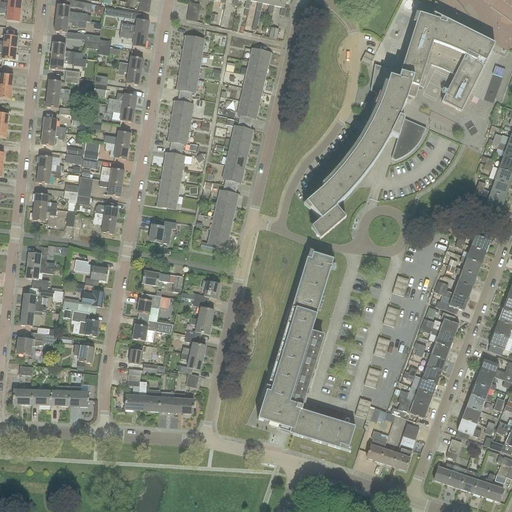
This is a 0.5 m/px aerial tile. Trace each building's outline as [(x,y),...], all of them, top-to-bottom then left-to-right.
[(0,3),(0,9),(20,12),(21,0),(8,0),(8,5),(0,3)] [(260,4),(260,0),(248,0),(248,1),(251,1),(258,3),(256,11),(261,12),(262,4),(260,4)] [(273,0),(260,0),(260,4),(262,4),(269,6),(268,13),(273,14),(274,6),(272,6),(273,0)] [(285,0),(273,0),(272,6),(274,6),(281,8),(280,16),(284,17),(286,9),(284,8),(285,0)] [(84,11),(91,11),(92,6),(73,2),(72,8),(84,11)] [(85,22),(84,23),(87,23),(87,17),(69,15),(70,7),(57,5),(56,19),(78,22),(85,22)] [(104,8),(96,8),(96,16),(103,16),(104,8)] [(116,11),(105,8),(104,14),(115,17),(116,11)] [(19,24),(20,12),(0,9),(0,14),(6,15),(6,22),(19,24)] [(143,15),(131,13),(130,19),(137,20),(136,27),(122,24),(121,31),(125,32),(147,36),(150,23),(142,21),(143,15)] [(392,159),(395,161),(398,160),(401,159),(404,158),(405,157),(408,155),(410,153),(412,152),(414,150),(416,148),(417,147),(419,144),(421,141),(422,139),(423,137),(426,129),(400,118),(406,103),(406,104),(408,97),(416,99),(419,87),(424,89),(432,66),(441,69),(451,73),(455,75),(442,102),(462,112),(495,45),(434,14),(432,18),(419,14),(401,73),(375,65),(371,92),(376,94),(369,124),(366,122),(363,127),(369,130),(363,141),(355,153),(344,168),(332,181),(322,191),(307,204),(321,221),(314,227),(324,238),(346,219),(337,209),(338,208),(337,207),(348,197),(356,187),(361,182),(373,166),(382,153),(391,136),(398,139),(392,159)] [(78,22),(56,19),(54,33),(67,34),(68,26),(72,26),(72,27),(78,28),(78,22)] [(276,39),(279,29),(271,28),(269,38),(276,39)] [(145,50),(147,36),(125,32),(124,38),(130,39),(130,36),(134,37),(132,47),(145,50)] [(0,48),(16,51),(17,37),(4,35),(3,42),(0,42),(0,48)] [(111,50),(112,43),(110,43),(111,37),(101,36),(99,48),(111,50)] [(181,51),(202,54),(204,41),(183,37),(181,51)] [(53,43),(51,57),(74,60),(75,53),(69,53),(68,56),(65,55),(66,45),(53,43)] [(16,51),(0,48),(0,54),(2,54),(1,59),(15,60),(16,51)] [(110,56),(120,57),(121,51),(111,50),(99,48),(99,56),(110,57),(110,56)] [(249,63),(270,68),(273,55),(252,50),(249,63)] [(179,64),(200,67),(202,54),(181,51),(179,64)] [(370,68),(375,58),(366,53),(361,63),(370,68)] [(73,65),(74,60),(51,57),(50,71),(63,72),(64,62),(68,62),(67,65),(73,65)] [(120,64),(119,70),(141,74),(143,60),(131,58),(129,68),(126,67),(126,65),(120,64)] [(267,81),(270,68),(249,63),(246,77),(267,81)] [(198,81),(200,67),(179,64),(177,77),(198,81)] [(493,74),(503,78),(505,70),(496,67),(493,74)] [(141,74),(119,70),(118,76),(124,77),(124,74),(128,74),(126,85),(139,87),(141,74)] [(0,73),(0,87),(11,89),(13,75),(0,73)] [(95,76),(94,84),(107,86),(108,79),(95,76)] [(180,91),(179,97),(191,99),(192,93),(196,94),(198,81),(177,77),(175,91),(180,91)] [(264,94),(267,81),(246,77),(243,90),(264,94)] [(47,95),(70,98),(71,91),(64,91),(64,93),(60,93),(62,83),(49,81),(47,95)] [(96,85),(94,96),(105,98),(107,87),(96,85)] [(0,98),(10,100),(11,89),(0,87),(0,98)] [(240,103),(261,108),(264,94),(243,90),(240,103)] [(70,98),(47,95),(45,109),(58,110),(60,99),(63,100),(63,103),(69,103),(70,98)] [(108,106),(135,111),(137,97),(125,95),(124,97),(120,96),(119,102),(109,100),(108,106)] [(173,102),(171,116),(191,119),(194,106),(190,105),(191,99),(179,97),(178,103),(173,102)] [(240,117),(239,123),(251,125),(252,120),(258,121),(261,108),(240,103),(237,116),(240,117)] [(99,105),(92,104),(91,114),(97,115),(99,105)] [(132,124),(135,111),(108,106),(107,112),(121,114),(120,122),(132,124)] [(0,126),(7,128),(8,115),(0,114),(0,126)] [(89,122),(102,125),(103,117),(90,115),(89,122)] [(72,126),(87,128),(88,118),(73,116),(72,126)] [(168,129),(189,133),(191,119),(171,116),(168,129)] [(44,119),(43,133),(66,135),(66,129),(60,128),(60,131),(56,131),(57,121),(44,119)] [(102,125),(89,122),(88,130),(101,132),(102,125)] [(251,125),(239,123),(238,129),(234,128),(231,141),(252,146),(255,133),(249,131),(251,125)] [(171,143),(170,149),(183,151),(184,146),(187,146),(189,133),(168,129),(166,143),(171,143)] [(106,144),(128,148),(131,134),(119,132),(117,139),(105,137),(104,143),(106,144)] [(65,141),(66,135),(43,133),(41,146),(54,148),(55,137),(59,138),(58,140),(65,141)] [(503,138),(496,135),(494,141),(501,143),(503,138)] [(228,154),(249,159),(252,146),(231,141),(228,154)] [(494,141),(492,145),(492,146),(499,149),(501,143),(494,141)] [(128,148),(106,144),(105,150),(115,152),(114,159),(126,161),(128,148)] [(503,158),(511,161),(511,147),(507,146),(503,158)] [(68,147),(67,154),(77,156),(78,149),(68,147)] [(164,154),(162,168),(183,171),(185,158),(182,157),(183,151),(170,149),(169,155),(164,154)] [(99,154),(85,151),(84,160),(97,162),(99,154)] [(225,167),(246,172),(249,159),(228,154),(225,167)] [(66,163),(81,166),(82,158),(67,155),(66,163)] [(38,171),(61,173),(62,167),(52,166),(53,158),(40,157),(38,171)] [(499,170),(511,174),(511,161),(503,158),(499,170)] [(84,160),(82,168),(96,170),(97,162),(84,160)] [(225,181),(224,187),(236,189),(238,184),(243,185),(246,172),(225,167),(222,181),(225,181)] [(180,184),(183,171),(162,168),(160,181),(180,184)] [(101,176),(100,182),(122,186),(124,172),(112,170),(111,177),(101,176)] [(495,182),(510,188),(511,182),(511,174),(499,170),(495,182)] [(61,179),(61,173),(38,171),(37,184),(50,186),(51,178),(61,179)] [(158,194),(178,198),(180,184),(160,181),(158,194)] [(120,199),(122,186),(100,182),(99,187),(109,189),(108,197),(120,199)] [(491,194),(506,200),(510,188),(495,182),(491,194)] [(79,188),(66,186),(65,193),(78,194),(79,188)] [(220,192),(217,205),(237,210),(240,196),(235,195),(236,189),(224,187),(223,192),(220,192)] [(92,190),(79,189),(78,197),(91,198),(92,190)] [(65,193),(65,198),(69,199),(69,203),(77,204),(78,194),(65,193)] [(178,198),(158,194),(156,208),(176,211),(178,198)] [(502,212),(506,200),(491,194),(484,212),(494,215),(495,210),(502,212)] [(36,195),(34,209),(57,211),(57,205),(51,204),(48,204),(48,196),(36,195)] [(78,197),(77,204),(90,206),(91,198),(78,197)] [(234,223),(237,210),(217,205),(214,218),(234,223)] [(95,213),(94,219),(116,223),(118,209),(106,207),(105,214),(95,213)] [(56,217),(56,215),(57,211),(34,209),(33,222),(45,223),(46,213),(50,213),(50,216),(56,217)] [(74,228),(75,216),(75,213),(68,212),(67,227),(74,228)] [(81,229),(82,217),(75,216),(74,228),(81,229)] [(214,218),(211,231),(231,236),(234,223),(214,218)] [(116,223),(94,219),(93,225),(103,226),(102,233),(114,235),(116,223)] [(175,231),(177,224),(165,222),(164,228),(152,226),(149,242),(166,245),(167,238),(162,237),(163,235),(171,236),(172,230),(175,231)] [(474,240),(471,249),(486,254),(491,242),(487,241),(489,234),(478,230),(476,234),(472,233),(470,238),(474,240)] [(228,249),(231,236),(211,231),(208,245),(215,247),(228,249)] [(202,244),(200,250),(214,253),(215,247),(208,245),(202,244)] [(29,254),(27,267),(46,269),(54,270),(55,265),(46,264),(48,249),(36,248),(35,255),(29,254)] [(482,266),(486,254),(471,249),(467,260),(462,258),(462,259),(482,266)] [(312,260),(308,259),(258,421),(279,427),(291,431),(289,435),(351,454),(348,453),(356,428),(309,414),(302,412),(303,408),(302,408),(303,404),(305,405),(308,396),(305,395),(323,337),(312,334),(334,261),(313,254),(312,260)] [(477,278),(482,266),(462,259),(460,264),(464,265),(462,271),(458,269),(457,271),(477,278)] [(88,263),(76,261),(75,271),(91,274),(90,280),(106,283),(108,270),(92,268),(92,269),(87,268),(88,263)] [(39,274),(53,275),(54,270),(46,269),(27,267),(26,280),(33,281),(32,289),(39,290),(48,291),(49,282),(38,281),(39,274)] [(473,290),(477,278),(457,271),(456,275),(460,276),(457,284),(473,290)] [(183,279),(170,276),(164,275),(163,276),(144,273),(142,285),(157,288),(159,282),(168,284),(168,283),(174,284),(172,296),(179,297),(183,279)] [(398,277),(396,282),(407,286),(409,280),(398,277)] [(407,286),(396,282),(394,288),(406,291),(407,286)] [(196,296),(194,302),(208,305),(209,299),(217,301),(220,286),(208,283),(208,284),(203,283),(201,290),(206,291),(204,298),(196,296)] [(448,286),(438,283),(436,288),(446,292),(448,286)] [(469,302),(473,290),(457,284),(453,294),(447,292),(446,294),(469,302)] [(95,288),(85,286),(76,285),(75,293),(84,295),(83,302),(65,299),(63,310),(79,312),(80,305),(102,308),(104,294),(94,292),(95,288)] [(404,297),(406,291),(394,288),(393,294),(404,297)] [(436,288),(434,293),(444,297),(446,292),(436,288)] [(469,302),(446,294),(442,304),(444,305),(442,310),(456,316),(459,310),(465,312),(469,302)] [(24,295),(22,311),(42,313),(45,313),(46,309),(43,309),(44,307),(42,307),(43,297),(24,295)] [(159,309),(161,299),(150,297),(149,302),(139,300),(137,314),(144,315),(144,321),(149,322),(151,308),(159,309)] [(511,301),(507,300),(502,311),(511,315),(511,301)] [(195,316),(194,320),(199,321),(198,322),(211,325),(214,312),(207,310),(208,305),(194,302),(193,307),(201,309),(200,317),(195,316)] [(387,313),(398,317),(399,311),(388,308),(387,313)] [(42,313),(22,311),(20,326),(32,328),(33,316),(41,317),(42,313)] [(511,315),(502,311),(498,323),(511,328),(511,315)] [(97,338),(99,322),(88,320),(89,315),(73,312),(71,321),(81,323),(78,335),(97,338)] [(398,317),(387,313),(385,319),(396,322),(398,317)] [(434,324),(432,329),(433,330),(455,338),(459,327),(453,325),(456,318),(443,313),(441,319),(444,320),(442,324),(435,322),(434,324)] [(199,321),(194,320),(191,319),(190,326),(197,327),(196,333),(188,331),(186,338),(200,341),(201,334),(209,336),(211,325),(198,322),(199,321)] [(396,322),(385,319),(383,324),(394,328),(396,322)] [(432,329),(434,324),(425,320),(423,326),(432,329)] [(173,326),(155,324),(143,322),(142,327),(135,326),(133,341),(152,344),(154,332),(171,335),(173,326)] [(511,334),(511,330),(511,328),(498,323),(494,335),(509,340),(509,339),(511,340),(511,334)] [(431,335),(433,330),(432,329),(423,326),(421,332),(431,335)] [(38,329),(38,335),(32,334),(31,341),(18,339),(16,355),(30,357),(31,348),(44,347),(44,344),(56,346),(57,332),(52,331),(52,337),(49,336),(50,330),(38,329)] [(455,338),(433,330),(431,335),(437,338),(435,345),(450,350),(455,338)] [(502,357),(509,340),(494,335),(490,345),(488,352),(502,357)] [(61,338),(60,344),(73,346),(74,340),(61,338)] [(200,341),(186,338),(185,343),(193,345),(192,351),(183,349),(182,356),(203,361),(206,348),(199,346),(200,341)] [(379,338),(377,344),(389,347),(390,341),(379,338)] [(377,344),(376,349),(387,353),(389,347),(377,344)] [(446,362),(450,350),(435,345),(431,355),(427,354),(427,355),(446,362)] [(92,365),(95,349),(75,346),(74,356),(79,357),(78,363),(92,365)] [(143,353),(131,351),(129,365),(141,367),(142,359),(151,361),(152,354),(156,355),(157,349),(146,347),(145,353),(143,353)] [(385,358),(387,353),(376,349),(374,355),(385,358)] [(442,374),(446,362),(427,355),(425,359),(429,360),(426,368),(442,374)] [(178,373),(188,375),(192,376),(193,371),(201,372),(203,361),(182,356),(181,360),(189,362),(188,369),(179,367),(178,373)] [(499,366),(484,361),(479,374),(494,379),(495,378),(505,382),(511,384),(511,381),(511,364),(508,363),(505,373),(497,370),(499,366)] [(143,372),(157,374),(158,367),(144,365),(143,372)] [(32,377),(33,369),(20,368),(20,376),(32,377)] [(415,376),(418,371),(411,368),(409,374),(415,376)] [(438,385),(442,374),(426,368),(422,380),(438,385)] [(368,374),(379,378),(381,372),(370,369),(368,374)] [(379,378),(368,374),(366,380),(378,383),(379,378)] [(407,380),(413,382),(415,376),(409,374),(407,380)] [(479,374),(475,385),(490,391),(490,389),(495,391),(497,387),(492,385),(494,379),(479,374)] [(199,378),(192,376),(188,375),(186,388),(197,390),(199,378)] [(417,392),(433,397),(438,385),(422,380),(416,377),(414,382),(420,385),(417,392)] [(376,389),(378,383),(366,380),(365,385),(376,389)] [(505,382),(503,387),(509,390),(511,384),(505,382)] [(490,391),(475,385),(471,397),(485,402),(486,402),(490,403),(492,397),(488,396),(490,391)] [(51,392),(50,408),(69,409),(70,402),(70,387),(58,387),(57,392),(51,392)] [(70,402),(69,409),(88,409),(89,394),(81,393),(81,388),(70,387),(70,402)] [(32,407),(33,392),(14,391),(13,406),(32,407)] [(33,392),(32,407),(50,408),(51,392),(33,392)] [(400,399),(429,409),(433,397),(417,392),(415,397),(411,396),(410,401),(407,400),(409,395),(402,392),(400,399)] [(145,404),(145,397),(126,396),(125,412),(139,413),(139,404),(145,404)] [(158,414),(159,398),(145,397),(145,404),(139,404),(139,413),(158,414)] [(481,415),(485,402),(471,397),(466,409),(481,415)] [(174,399),(159,398),(158,414),(178,415),(179,407),(173,406),(174,399)] [(194,400),(174,399),(173,406),(179,407),(178,415),(192,416),(193,409),(194,409),(195,404),(193,404),(194,400)] [(359,405),(370,408),(372,403),(360,399),(359,405)] [(424,421),(429,409),(400,399),(398,404),(411,409),(409,416),(424,421)] [(503,408),(505,402),(498,400),(496,405),(503,408)] [(359,405),(357,411),(368,414),(370,408),(359,405)] [(494,411),(500,413),(503,408),(496,405),(494,411)] [(391,415),(403,419),(405,413),(393,409),(391,415)] [(481,415),(466,409),(462,420),(477,426),(480,427),(482,421),(479,420),(481,415)] [(370,422),(377,424),(381,412),(375,410),(370,422)] [(367,420),(368,414),(357,411),(355,416),(367,420)] [(475,430),(477,426),(462,420),(458,433),(472,438),(473,437),(479,439),(482,432),(475,430)] [(496,426),(489,423),(487,429),(494,431),(496,426)] [(511,428),(500,423),(497,429),(511,435),(511,428)] [(407,425),(405,431),(418,435),(420,429),(407,425)] [(492,437),(494,431),(487,429),(485,434),(492,437)] [(511,448),(511,435),(497,429),(496,433),(502,436),(503,434),(509,437),(505,446),(511,448)] [(416,441),(418,435),(405,431),(403,437),(416,441)] [(379,464),(384,451),(386,444),(373,440),(367,460),(379,464)] [(452,441),(450,446),(460,450),(462,444),(452,441)] [(501,452),(503,446),(492,442),(490,449),(501,452)] [(450,446),(448,452),(458,455),(460,450),(450,446)] [(397,455),(393,469),(406,473),(412,453),(402,450),(400,456),(397,455)] [(384,451),(379,464),(393,469),(397,455),(384,451)] [(456,461),(458,455),(448,452),(446,458),(456,461)] [(511,461),(505,459),(502,464),(511,468),(511,467),(511,461)] [(447,486),(451,473),(454,467),(447,464),(445,471),(438,469),(433,482),(447,486)] [(502,464),(500,469),(509,474),(511,468),(502,464)] [(451,473),(447,486),(460,491),(467,471),(460,469),(458,476),(451,473)] [(500,469),(497,477),(506,480),(509,474),(500,469)] [(460,491),(473,495),(477,482),(480,475),(467,471),(460,491)] [(477,482),(473,495),(486,499),(490,486),(494,476),(489,475),(488,480),(486,480),(484,484),(477,482)] [(490,486),(486,499),(500,504),(504,491),(490,486)]
